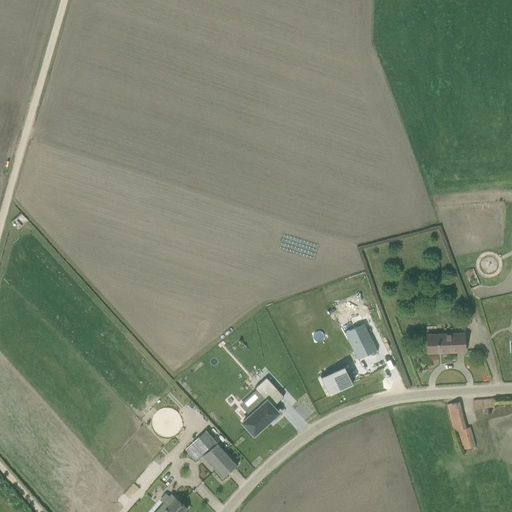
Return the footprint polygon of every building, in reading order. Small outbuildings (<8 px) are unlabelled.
[(352,287),(366,284),(363,273),(349,277),(352,287)] [(345,308),(363,303),(361,295),(343,300),(345,308)] [(360,316),(341,326),(358,360),(377,350),(360,316)] [(465,352),(465,342),(464,333),(427,335),(427,353),(465,352)] [(330,394),(352,383),(344,367),(322,377),(330,394)] [(255,388),(262,396),(245,411),(250,416),(242,422),(254,435),(278,413),(273,407),(284,397),(266,377),(255,388)] [(226,400),(218,392),(224,387),(215,378),(196,395),(213,413),(226,400)] [(493,399),(473,401),(474,409),(494,407),(493,399)] [(461,407),(459,401),(447,404),(449,410),(461,407)] [(458,431),(463,450),(475,447),(470,427),(466,428),(458,431)] [(201,436),(192,445),(222,478),(238,464),(219,442),(212,447),(201,436)] [(167,506),(161,511),(184,511),(188,508),(175,497),(172,500),(165,493),(159,500),(167,506)]
